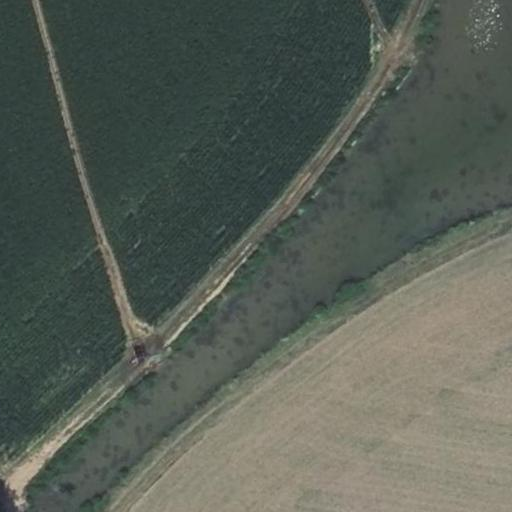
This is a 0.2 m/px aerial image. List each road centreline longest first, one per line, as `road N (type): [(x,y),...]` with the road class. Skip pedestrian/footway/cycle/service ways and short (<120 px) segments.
road 1 (track): [(415,0),(347,120),(272,215),(33,464),(13,511)]
road 2 (track): [(511,223),(377,296),(239,391),(121,511)]
